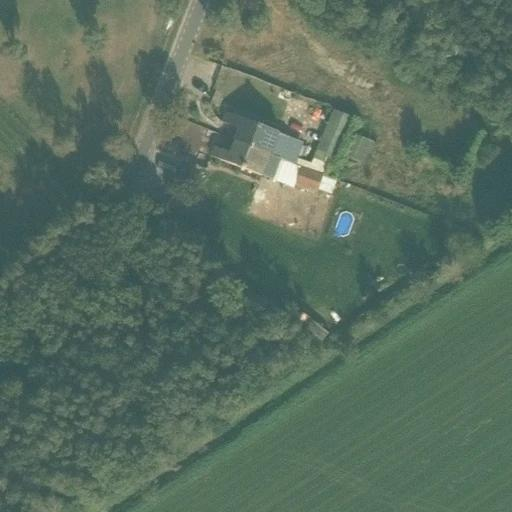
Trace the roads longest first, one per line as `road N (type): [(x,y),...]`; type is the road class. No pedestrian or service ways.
road 1 (track): [(139,511),(511,261)]
road 2 (unclassified): [(0,308),(101,220),(139,161),(202,0)]
